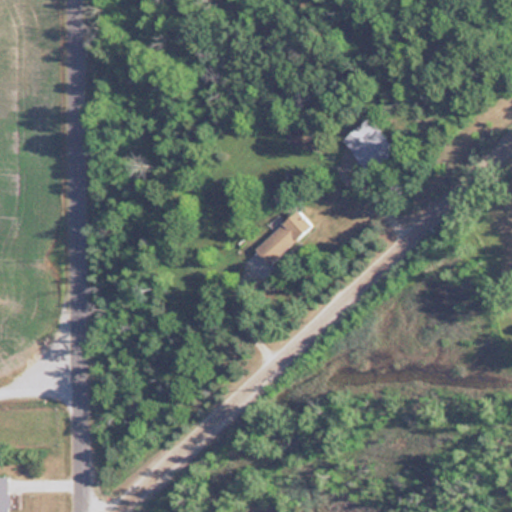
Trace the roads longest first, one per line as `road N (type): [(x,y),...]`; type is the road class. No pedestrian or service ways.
road 1 (residential): [(120,511),(511,146)]
road 2 (residential): [(84,511),(74,0)]
